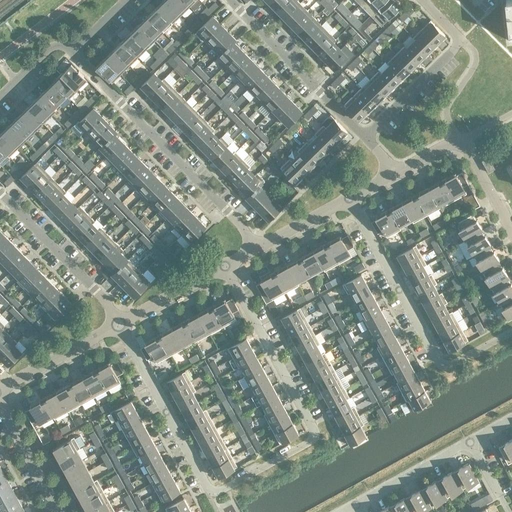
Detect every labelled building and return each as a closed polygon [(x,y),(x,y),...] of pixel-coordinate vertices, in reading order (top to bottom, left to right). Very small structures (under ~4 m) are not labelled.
[(181,15),(165,0),(163,0),(156,7),(172,24),(181,15)] [(189,7),(182,0),(165,0),(181,15),(189,7)] [(182,0),(189,7),(190,6),(194,10),(201,3),(198,0),(182,0)] [(288,0),(273,0),(270,4),(277,11),(288,0)] [(300,3),(296,0),(288,0),(277,11),(284,18),(300,3)] [(364,0),(359,4),(370,15),(385,0),(364,0)] [(385,0),(370,15),(381,26),(402,5),(396,0),(392,0),(392,1),(391,0),(385,0)] [(215,2),(208,9),(211,12),(218,6),(215,2)] [(307,10),(300,3),(284,18),(291,25),(307,10)] [(333,9),(328,4),(325,7),(330,12),(333,9)] [(413,10),(409,6),(404,11),(408,15),(413,10)] [(172,24),(156,7),(147,16),(163,32),(172,24)] [(211,12),(208,9),(202,15),(205,19),(211,12)] [(314,18),(307,10),(291,25),(298,33),(314,18)] [(408,15),(404,11),(399,16),(402,20),(408,15)] [(342,18),(337,13),(334,16),(339,21),(342,18)] [(163,32),(147,16),(139,24),(155,41),(163,32)] [(220,24),(212,16),(195,33),(203,41),(204,40),(220,24)] [(321,25),(314,18),(298,33),(306,40),(321,25)] [(348,24),(342,18),(339,21),(344,27),(348,24)] [(198,19),(191,26),(194,29),(201,22),(198,19)] [(430,20),(421,29),(438,46),(443,40),(441,39),(445,35),(430,20)] [(396,27),(392,23),(387,28),(390,32),(396,27)] [(155,41),(139,24),(130,33),(146,49),(155,41)] [(228,32),(220,24),(204,40),(211,48),(228,32)] [(328,32),(321,25),(306,40),(313,47),(328,32)] [(194,29),(191,26),(184,32),(188,35),(194,29)] [(357,33),(351,27),(348,31),(353,36),(357,33)] [(390,32),(387,28),(381,33),(385,37),(390,32)] [(438,46),(421,29),(413,37),(415,40),(429,54),(435,49),(433,47),(436,44),(437,46),(438,46)] [(235,40),(228,32),(211,48),(219,56),(235,40)] [(335,39),(328,32),(313,47),(320,55),(335,39)] [(146,49),(130,33),(122,41),(138,57),(146,49)] [(362,38),(357,33),(353,36),(359,41),(362,38)] [(180,36),(174,43),(177,46),(183,39),(180,36)] [(336,40),(335,39),(320,55),(327,62),(340,49),(333,42),(336,40)] [(236,40),(235,40),(219,56),(220,56),(227,63),(241,49),(234,42),(236,40)] [(378,44),(375,40),(369,45),(373,49),(378,44)] [(429,54),(415,40),(406,48),(420,63),(426,57),(424,55),(427,53),(429,54)] [(138,57),(122,41),(113,49),(129,66),(138,57)] [(177,46),(174,43),(167,49),(170,52),(177,46)] [(373,49),(369,45),(364,50),(368,54),(373,49)] [(404,46),(395,54),(412,71),(417,66),(416,64),(418,61),(420,63),(406,48),(404,46)] [(129,66),(113,49),(105,58),(121,74),(129,66)] [(248,57),(241,49),(227,63),(234,70),(231,73),(232,73),(248,57)] [(347,57),(340,49),(327,62),(334,70),(347,57)] [(182,50),(179,53),(184,59),(188,56),(182,50)] [(163,53),(156,59),(160,63),(166,56),(163,53)] [(412,71),(395,54),(387,63),(389,65),(403,79),(409,74),(407,72),(410,70),(412,71)] [(182,61),(177,55),(173,59),(179,64),(182,61)] [(194,62),(188,56),(184,59),(190,65),(194,62)] [(256,65),(248,57),(232,73),(239,81),(256,65)] [(361,60),(357,57),(352,62),(356,65),(361,60)] [(121,74),(105,58),(96,67),(112,83),(121,74)] [(160,63),(156,59),(150,66),(153,69),(160,63)] [(187,66),(182,61),(179,64),(184,69),(187,66)] [(356,65),(352,62),(347,67),(351,71),(356,65)] [(71,64),(62,73),(78,90),(87,81),(83,77),(84,76),(78,71),(71,64)] [(197,65),(194,68),(200,75),(203,71),(197,65)] [(263,73),(256,65),(239,81),(247,89),(263,73)] [(403,79),(389,65),(381,73),(395,88),(400,82),(399,81),(401,78),(403,80),(403,79)] [(146,70),(139,76),(143,79),(149,73),(146,70)] [(196,75),(191,70),(188,73),(193,79),(196,75)] [(209,77),(203,71),(200,75),(206,81),(209,77)] [(378,71),(370,79),(386,96),(392,91),(390,89),(393,86),(394,88),(395,88),(381,73),(378,71)] [(78,90),(62,73),(53,82),(69,98),(78,90)] [(141,86),(148,93),(164,78),(163,78),(161,80),(154,73),(141,86)] [(271,81),(263,73),(247,89),(255,97),(271,81)] [(344,77),(340,73),(335,78),(339,82),(344,77)] [(201,81),(196,75),(193,79),(198,84),(201,81)] [(143,79),(139,76),(133,83),(136,86),(143,79)] [(171,86),(164,78),(148,93),(156,101),(171,86)] [(339,82),(335,78),(330,83),(334,87),(339,82)] [(386,96),(370,79),(361,88),(378,105),(383,99),(381,97),(384,95),(386,96)] [(212,81),(209,84),(215,90),(218,87),(212,81)] [(279,88),(271,81),(255,97),(262,104),(279,88)] [(69,98),(53,82),(45,90),(61,106),(59,103),(66,96),(69,98)] [(210,90),(205,84),(202,88),(207,93),(210,90)] [(124,91),(127,94),(134,88),(131,85),(124,91)] [(178,93),(171,86),(156,101),(163,108),(178,93)] [(224,93),(218,87),(215,90),(221,96),(224,93)] [(286,96),(279,88),(262,104),(270,112),(286,96)] [(378,105),(361,88),(353,96),(369,113),(375,108),(373,106),(376,103),(377,105),(378,105)] [(61,106),(45,90),(36,99),(52,115),(61,106)] [(216,95),(210,90),(207,93),(212,98),(216,95)] [(95,93),(88,100),(91,103),(98,97),(95,93)] [(185,100),(178,93),(163,108),(170,115),(185,100)] [(227,96),(224,99),(230,105),(233,102),(227,96)] [(294,104),(286,96),(270,112),(277,120),(294,104)] [(369,113),(353,96),(344,105),(360,122),(366,116),(364,114),(367,112),(369,113)] [(52,115),(36,99),(27,107),(43,123),(52,115)] [(225,104),(219,99),(216,102),(221,108),(225,104)] [(91,103),(88,100),(81,106),(85,110),(91,103)] [(193,107),(185,100),(170,115),(177,123),(193,107)] [(239,108),(233,102),(230,105),(236,112),(239,108)] [(230,110),(225,104),(221,108),(227,113),(230,110)] [(302,112),(294,104),(277,120),(278,120),(280,118),(288,125),(302,112)] [(317,109),(313,105),(308,110),(312,114),(317,109)] [(43,123),(27,107),(19,115),(35,132),(43,123)] [(200,115),(193,107),(177,123),(184,130),(200,115)] [(77,124),(85,132),(101,116),(93,108),(77,124)] [(77,110),(71,117),(74,120),(81,114),(77,110)] [(312,114),(308,110),(303,115),(307,119),(312,114)] [(243,112),(239,115),(245,121),(248,118),(243,112)] [(239,119),(234,114),(231,117),(236,122),(239,119)] [(35,132),(19,115),(10,124),(26,140),(35,132)] [(207,122),(200,115),(184,130),(191,137),(207,122)] [(321,123),(323,125),(339,142),(345,136),(343,135),(347,131),(330,115),(321,123)] [(108,124),(101,116),(85,132),(92,140),(108,124)] [(74,120),(71,117),(64,123),(67,126),(74,120)] [(254,124),(248,118),(245,121),(251,127),(254,124)] [(244,124),(239,119),(236,122),(241,128),(244,124)] [(214,129),(207,122),(191,137),(198,144),(214,129)] [(300,125),(296,122),(291,127),(295,131),(300,125)] [(26,140),(10,124),(2,132),(18,149),(26,140)] [(116,132),(108,124),(92,140),(99,147),(97,149),(98,150),(116,132)] [(323,125),(314,133),(331,150),(336,145),(335,143),(337,140),(339,142),(323,125)] [(60,127),(53,134),(57,137),(63,131),(60,127)] [(258,127),(254,130),(260,136),(264,133),(258,127)] [(295,131),(291,127),(286,132),(290,136),(295,131)] [(254,134),(248,128),(245,132),(250,137),(254,134)] [(214,130),(214,129),(198,144),(206,152),(221,137),(221,136),(218,139),(212,132),(214,130)] [(18,149),(2,132),(0,133),(0,147),(9,157),(18,149)] [(117,132),(116,132),(98,150),(105,158),(121,142),(114,134),(117,132)] [(270,139),(264,133),(260,136),(266,143),(270,139)] [(331,150),(314,133),(306,142),(322,159),(328,153),(326,152),(329,149),(331,151),(331,150)] [(57,137),(53,134),(47,140),(50,143),(57,137)] [(259,139),(254,134),(250,137),(255,142),(259,139)] [(228,144),(221,137),(206,152),(213,159),(228,144)] [(283,142),(279,138),(274,143),(278,147),(283,142)] [(264,144),(261,141),(255,146),(258,150),(264,144)] [(63,142),(59,145),(65,151),(69,148),(63,142)] [(129,149),(121,142),(105,158),(113,165),(129,149)] [(322,159),(306,142),(297,150),(300,153),(314,167),(319,162),(318,160),(320,157),(322,159)] [(278,147),(274,143),(269,148),(272,152),(278,147)] [(43,144),(36,151),(40,154),(46,147),(43,144)] [(229,145),(228,144),(213,159),(220,167),(236,151),(235,151),(232,153),(226,147),(229,145)] [(9,157),(0,147),(0,164),(0,165),(1,165),(0,163),(0,160),(6,155),(9,157)] [(62,152),(57,147),(53,150),(59,155),(62,152)] [(75,154),(69,148),(65,151),(71,157),(75,154)] [(137,157),(129,149),(113,165),(120,173),(137,157)] [(40,154),(36,151),(30,157),(33,160),(40,154)] [(243,159),(236,151),(220,167),(227,174),(243,159)] [(67,157),(62,152),(59,155),(64,161),(67,157)] [(314,167),(300,153),(291,161),(305,176),(311,170),(309,168),(312,166),(313,167),(314,167)] [(267,160),(262,154),(258,158),(264,163),(267,160)] [(78,157),(74,161),(80,167),(84,163),(78,157)] [(144,165),(137,157),(120,173),(128,181),(144,165)] [(494,168),(488,157),(481,160),(487,171),(494,168)] [(250,166),(243,159),(227,174),(234,181),(250,166)] [(305,176),(291,161),(289,159),(280,167),(296,184),(302,178),(300,177),(303,174),(305,176)] [(26,161),(19,167),(22,171),(29,164),(26,161)] [(76,167),(71,161),(68,164),(73,170),(76,167)] [(21,177),(28,185),(44,170),(36,162),(21,177)] [(90,169),(84,163),(80,167),(86,173),(90,169)] [(276,169),(271,164),(267,167),(273,172),(276,169)] [(152,173),(144,165),(128,181),(136,189),(152,173)] [(250,166),(234,181),(241,188),(257,173),(256,173),(254,175),(248,169),(250,166)] [(22,171),(19,167),(13,174),(16,177),(22,171)] [(81,172),(76,167),(73,170),(78,175),(81,172)] [(281,174),(276,169),(273,172),(278,178),(281,174)] [(51,177),(44,170),(28,185),(36,192),(51,177)] [(468,184),(462,172),(456,175),(455,173),(441,180),(453,201),(466,194),(462,187),(468,184)] [(93,173),(90,176),(96,182),(99,179),(93,173)] [(159,180),(152,173),(136,189),(143,196),(159,180)] [(264,181),(257,173),(241,188),(248,195),(246,197),(246,198),(264,181)] [(4,182),(7,186),(14,179),(11,176),(4,182)] [(90,181),(85,176),(82,179),(87,184),(90,181)] [(58,184),(51,177),(36,192),(43,199),(58,184)] [(290,184),(285,178),(282,181),(287,187),(290,184)] [(105,185),(99,179),(96,182),(102,188),(105,185)] [(167,188),(159,180),(143,196),(144,197),(146,194),(153,201),(150,204),(151,204),(167,188)] [(453,201),(441,180),(428,188),(440,208),(453,201)] [(96,187),(90,181),(87,184),(92,190),(96,187)] [(265,181),(264,181),(246,198),(254,205),(267,192),(260,186),(265,181)] [(65,191),(58,184),(43,199),(50,207),(65,191)] [(295,189),(290,184),(287,187),(292,192),(295,189)] [(105,192),(111,198),(114,194),(108,188),(105,192)] [(175,196),(167,188),(151,204),(158,212),(175,196)] [(440,208),(428,188),(415,195),(426,215),(440,208)] [(105,196),(99,190),(96,194),(101,199),(105,196)] [(66,192),(65,191),(50,207),(57,214),(70,201),(63,195),(66,192)] [(274,200),(267,192),(254,205),(261,212),(274,200)] [(120,200),(114,194),(111,198),(117,204),(120,200)] [(426,215),(415,195),(402,202),(411,219),(413,223),(426,215)] [(110,201),(105,196),(101,199),(107,204),(110,201)] [(182,204),(175,196),(158,212),(166,220),(182,204)] [(281,207),(274,200),(261,212),(268,220),(281,207)] [(77,208),(70,201),(57,214),(64,221),(80,206),(79,206),(77,208)] [(411,219),(402,202),(389,209),(398,227),(411,219)] [(123,204),(120,207),(126,213),(129,210),(123,204)] [(190,211),(182,204),(166,220),(173,227),(190,211)] [(119,210),(114,205),(111,208),(116,214),(119,210)] [(87,213),(80,206),(64,221),(71,228),(87,213)] [(400,230),(398,227),(389,209),(375,217),(376,219),(371,222),(377,233),(383,230),(387,237),(400,230)] [(124,216),(119,210),(116,214),(121,219),(124,216)] [(135,216),(129,210),(126,213),(132,219),(135,216)] [(197,219),(190,211),(173,227),(181,235),(197,219)] [(94,221),(87,213),(71,228),(78,236),(94,221)] [(452,213),(445,218),(448,223),(455,219),(452,213)] [(455,223),(464,239),(482,230),(476,219),(476,220),(472,214),(455,223)] [(138,219),(135,222),(141,229),(144,225),(138,219)] [(205,227),(197,219),(181,235),(189,243),(205,227)] [(134,225),(128,220),(125,223),(130,228),(134,225)] [(94,221),(78,236),(86,243),(101,228),(101,227),(98,230),(92,224),(94,221)] [(439,221),(432,225),(434,230),(442,226),(439,221)] [(139,230),(134,225),(130,228),(135,234),(139,230)] [(150,231),(144,225),(141,229),(147,235),(150,231)] [(108,235),(101,228),(86,243),(93,251),(108,235)] [(426,228),(418,232),(421,237),(429,233),(426,228)] [(482,230),(464,239),(473,255),(490,245),(485,235),(484,235),(481,230),(482,230)] [(0,250),(10,241),(2,234),(0,235),(0,250)] [(148,240),(143,234),(139,238),(144,243),(148,240)] [(116,243),(108,235),(93,251),(100,258),(116,243)] [(154,235),(150,238),(156,244),(160,241),(154,235)] [(353,246),(347,235),(341,238),(340,236),(326,243),(338,264),(351,256),(347,249),(353,246)] [(153,245),(148,240),(144,243),(150,248),(153,245)] [(17,249),(10,241),(0,250),(0,264),(1,265),(17,249)] [(166,247),(160,241),(156,244),(162,250),(166,247)] [(123,250),(116,243),(100,258),(107,265),(123,250)] [(338,264),(326,243),(313,250),(323,268),(325,271),(338,264)] [(397,255),(402,265),(421,255),(416,245),(397,255)] [(491,246),(490,245),(473,255),(482,271),(499,261),(493,251),(490,246),(491,246)] [(167,248),(164,252),(170,258),(173,255),(167,248)] [(25,257),(17,249),(1,265),(9,273),(25,257)] [(162,254),(157,249),(153,252),(159,257),(162,254)] [(123,250),(107,265),(114,272),(112,274),(112,275),(128,259),(127,259),(121,253),(123,250)] [(323,268),(313,250),(300,258),(310,275),(323,268)] [(167,260),(162,254),(159,257),(164,263),(167,260)] [(426,264),(421,255),(402,265),(408,274),(426,264)] [(33,265),(25,257),(9,273),(16,281),(33,265)] [(310,275),(300,258),(287,265),(297,282),(310,275)] [(135,267),(128,259),(112,275),(119,282),(135,267)] [(499,262),(499,261),(482,271),(490,287),(508,277),(502,267),(501,267),(499,262)] [(426,265),(426,264),(408,274),(413,284),(431,274),(431,273),(428,275),(423,266),(426,265)] [(459,264),(453,267),(456,272),(461,269),(459,264)] [(40,272),(33,265),(16,281),(24,288),(40,272)] [(298,285),(297,282),(287,265),(274,272),(285,293),(298,285)] [(142,274),(135,267),(119,282),(127,289),(142,274)] [(48,280),(40,272),(24,288),(31,296),(48,280)] [(285,293),(274,272),(260,279),(261,282),(256,285),(266,303),(272,300),(273,299),(276,304),(286,298),(284,294),(285,293)] [(150,282),(142,274),(127,289),(134,297),(150,282)] [(342,284),(347,293),(366,283),(361,274),(342,284)] [(437,283),(431,274),(413,284),(418,293),(437,283)] [(338,276),(330,281),(333,285),(340,281),(338,276)] [(508,277),(490,287),(499,302),(511,295),(511,284),(511,283),(510,283),(507,278),(508,277)] [(55,288),(48,280),(31,296),(39,304),(55,288)] [(371,292),(366,283),(347,293),(347,294),(351,292),(355,301),(371,292)] [(437,284),(437,283),(418,293),(423,303),(442,293),(442,292),(438,294),(434,285),(437,284)] [(63,296),(55,288),(39,304),(46,312),(63,296)] [(311,291),(304,295),(306,300),(314,296),(311,291)] [(8,292),(5,295),(11,301),(14,298),(8,292)] [(376,301),(371,292),(355,301),(360,310),(376,301)] [(447,302),(442,293),(423,303),(428,312),(447,302)] [(303,295),(296,299),(299,303),(306,300),(303,295)] [(511,295),(499,302),(508,319),(511,316),(511,295)] [(71,304),(63,296),(46,312),(54,320),(71,304)] [(9,303),(3,298),(0,301),(5,306),(9,303)] [(20,304),(14,298),(11,301),(17,307),(20,304)] [(238,309),(232,298),(226,301),(225,299),(211,306),(222,327),(236,320),(232,313),(238,309)] [(272,300),(266,303),(274,317),(280,314),(272,300)] [(380,310),(376,301),(360,310),(365,318),(362,320),(380,310)] [(447,302),(428,312),(434,322),(452,312),(452,311),(449,313),(444,304),(447,302)] [(222,327),(211,306),(198,313),(209,334),(222,327)] [(18,312),(12,307),(9,310),(14,315),(18,312)] [(23,307),(20,310),(26,316),(29,313),(23,307)] [(281,317),(286,327),(305,317),(300,307),(281,317)] [(385,319),(380,310),(362,320),(367,329),(385,319)] [(484,311),(479,314),(484,322),(488,319),(484,311)] [(23,317),(18,312),(14,315),(20,321),(23,317)] [(457,321),(452,312),(434,322),(439,331),(457,321)] [(35,319),(29,313),(26,316),(32,323),(35,319)] [(209,334),(198,313),(185,321),(196,341),(209,334)] [(310,325),(305,317),(286,327),(291,336),(310,325)] [(390,328),(385,319),(367,329),(367,330),(370,328),(375,336),(390,328)] [(32,327),(27,321),(23,325),(29,330),(32,327)] [(37,321),(34,324),(40,330),(43,327),(37,321)] [(196,341),(185,321),(172,328),(183,349),(196,341)] [(462,331),(457,321),(439,331),(444,341),(462,331)] [(5,326),(4,325),(0,329),(0,343),(9,335),(2,328),(5,326)] [(315,334),(310,325),(291,336),(296,345),(315,334)] [(37,332),(32,327),(29,330),(34,335),(37,332)] [(183,349),(172,328),(158,335),(170,356),(183,349)] [(395,337),(390,328),(375,336),(380,345),(376,347),(377,347),(395,337)] [(468,340),(462,331),(444,341),(449,351),(468,340)] [(320,343),(315,334),(296,345),(301,354),(320,343)] [(16,342),(9,335),(0,343),(0,356),(1,357),(16,342)] [(170,356),(158,335),(145,342),(146,345),(140,348),(146,359),(152,356),(156,363),(170,356)] [(400,346),(395,337),(377,347),(381,356),(400,346)] [(227,348),(233,358),(251,348),(246,338),(227,348)] [(17,343),(16,342),(1,357),(8,365),(21,352),(14,345),(17,343)] [(320,344),(320,343),(301,354),(306,362),(325,352),(324,352),(321,354),(317,345),(320,344)] [(405,355),(400,346),(381,356),(386,365),(405,355)] [(256,357),(251,348),(233,358),(238,367),(256,357)] [(329,361),(325,352),(306,362),(311,371),(329,361)] [(195,354),(188,358),(191,363),(198,359),(195,354)] [(410,364),(405,355),(386,365),(391,374),(410,364)] [(261,367),(256,357),(238,367),(238,368),(241,366),(246,375),(243,376),(243,377),(261,367)] [(109,362),(96,369),(107,390),(121,383),(117,376),(123,372),(116,361),(110,364),(109,362)] [(334,370),(329,361),(311,371),(316,380),(334,370)] [(415,373),(410,364),(391,374),(395,373),(399,381),(396,382),(396,383),(415,373)] [(267,376),(261,367),(243,377),(248,386),(267,376)] [(107,390),(96,369),(83,377),(94,397),(107,390)] [(165,369),(155,374),(159,381),(168,375),(165,369)] [(339,379),(334,370),(316,380),(321,389),(339,379)] [(166,381),(172,391),(190,381),(185,371),(166,381)] [(420,382),(415,373),(396,383),(401,392),(420,382)] [(272,386),(267,376),(248,386),(253,396),(272,386)] [(94,397),(83,377),(69,384),(81,404),(94,397)] [(344,388),(339,379),(321,389),(326,398),(344,388)] [(195,390),(190,381),(172,391),(177,401),(195,390)] [(425,391),(420,382),(401,392),(406,401),(425,391)] [(81,404),(69,384),(56,391),(68,412),(81,404)] [(277,395),(272,386),(253,396),(254,396),(257,394),(262,403),(277,395)] [(131,388),(125,392),(128,397),(134,394),(131,388)] [(349,397),(344,388),(326,398),(330,407),(349,397)] [(196,391),(195,390),(177,401),(182,410),(198,402),(193,393),(196,391)] [(68,412),(56,391),(43,398),(53,416),(54,419),(68,412)] [(430,400),(425,391),(406,401),(409,399),(414,408),(430,400)] [(282,404),(277,395),(262,403),(267,413),(263,414),(264,415),(282,404)] [(349,397),(330,407),(335,416),(354,406),(351,407),(346,399),(349,397)] [(53,416),(43,398),(30,406),(31,408),(25,411),(31,422),(37,419),(39,423),(53,416)] [(115,421),(117,420),(136,410),(130,401),(110,412),(115,421)] [(202,411),(198,402),(182,410),(187,419),(206,409),(202,411)] [(107,403),(99,407),(102,412),(109,408),(107,403)] [(287,414),(282,404),(264,415),(269,424),(287,414)] [(359,415),(354,406),(335,416),(340,425),(359,415)] [(211,419),(206,409),(187,419),(192,429),(211,419)] [(140,419),(136,410),(117,420),(122,429),(140,419)] [(293,423),(287,414),(269,424),(274,434),(293,423)] [(364,424),(359,415),(340,425),(345,434),(364,424)] [(73,421),(76,426),(82,422),(80,417),(73,421)] [(145,428),(140,419),(122,429),(127,438),(145,428)] [(216,428),(211,419),(192,429),(198,438),(216,428)] [(298,433),(293,423),(274,434),(279,443),(298,433)] [(364,424),(345,434),(350,443),(366,435),(361,426),(364,424)] [(67,425),(60,429),(62,433),(70,429),(67,425)] [(150,437),(145,428),(127,438),(132,447),(150,437)] [(221,438),(216,428),(198,438),(203,448),(221,438)] [(97,438),(94,432),(89,434),(93,441),(97,438)] [(59,459),(80,448),(74,437),(53,448),(57,455),(59,454),(61,458),(59,459)] [(155,446),(150,437),(132,447),(137,456),(155,446)] [(101,445),(97,438),(93,441),(96,447),(101,445)] [(227,447),(221,438),(203,448),(208,457),(227,447)] [(511,461),(511,438),(504,443),(504,444),(498,447),(507,464),(511,461)] [(160,455),(155,446),(137,456),(137,457),(140,455),(145,463),(160,455)] [(232,457),(227,447),(208,457),(213,467),(232,457)] [(80,448),(59,459),(63,466),(65,465),(67,468),(65,469),(65,470),(82,460),(77,450),(80,448)] [(109,459),(105,453),(101,455),(104,462),(109,459)] [(165,464),(160,455),(145,463),(149,472),(165,464)] [(237,467),(232,457),(213,467),(219,477),(237,467)] [(113,466),(109,459),(104,462),(108,468),(113,466)] [(88,471),(82,460),(65,470),(69,476),(71,475),(72,479),(70,480),(71,480),(88,471)] [(469,463),(458,469),(453,472),(462,489),(478,480),(469,463)] [(170,473),(165,464),(149,472),(154,481),(151,483),(170,473)] [(94,481),(88,471),(71,480),(74,487),(76,486),(78,489),(76,490),(76,491),(97,479),(94,481)] [(453,472),(452,472),(442,477),(442,478),(437,481),(446,498),(462,489),(453,472)] [(175,482),(170,473),(151,483),(156,492),(175,482)] [(121,480),(117,474),(112,476),(116,483),(121,480)] [(103,490),(97,479),(76,491),(80,498),(82,496),(84,500),(82,501),(103,490)] [(124,487),(121,480),(116,483),(119,489),(124,487)] [(446,498),(437,481),(437,480),(426,486),(426,487),(421,489),(430,506),(446,498)] [(0,497),(13,491),(7,481),(0,485),(0,497)] [(180,491),(175,482),(156,492),(161,501),(180,491)] [(420,511),(430,506),(421,489),(410,495),(405,498),(413,511),(420,511)] [(108,501),(103,490),(82,501),(86,508),(88,507),(90,510),(88,511),(108,501)] [(0,509),(18,500),(13,491),(0,497),(0,509)] [(132,501),(128,495),(124,497),(127,504),(132,501)] [(413,511),(405,498),(405,497),(394,503),(395,504),(390,507),(392,511),(413,511)] [(165,508),(167,511),(181,511),(189,508),(183,498),(165,508)] [(478,499),(471,503),(474,509),(481,505),(478,499)] [(18,511),(23,510),(18,500),(0,509),(0,510),(0,511),(18,511)] [(112,511),(114,511),(108,501),(88,511),(87,511),(112,511)] [(136,508),(132,501),(127,504),(131,511),(136,508)]
